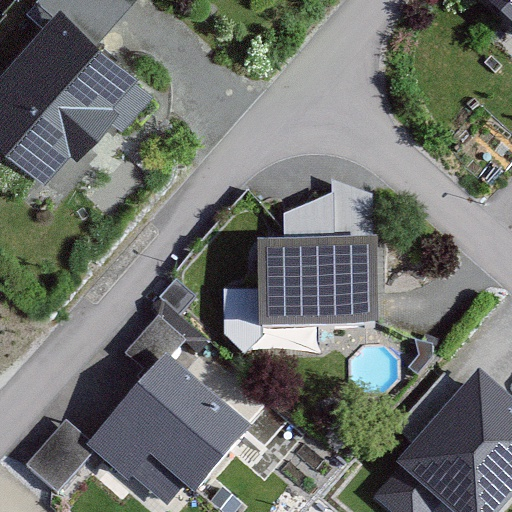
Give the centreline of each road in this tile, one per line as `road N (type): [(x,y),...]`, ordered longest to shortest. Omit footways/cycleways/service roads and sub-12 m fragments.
road 1 (residential): [(303,84),(0,430)]
road 2 (residential): [(511,262),(303,84)]
